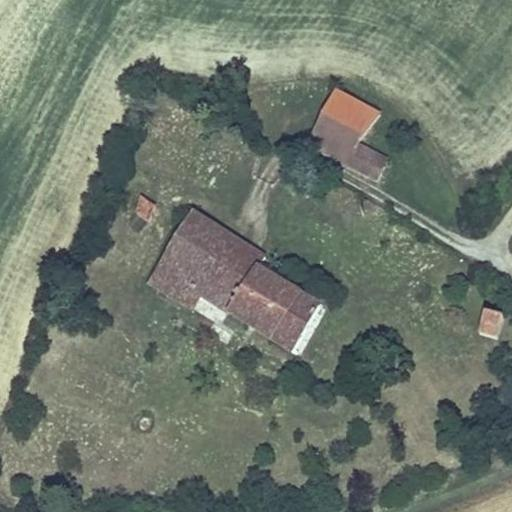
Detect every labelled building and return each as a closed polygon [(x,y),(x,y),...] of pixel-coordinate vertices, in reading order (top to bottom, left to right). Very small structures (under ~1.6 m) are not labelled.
[(331,93),(305,147),(377,179),(390,155),(361,142),(373,112),(331,93)] [(135,215),(149,222),(157,207),(142,200),(135,215)] [(324,311),(259,273),(250,288),(232,278),(224,291),(202,278),(228,234),(194,214),(151,288),(193,312),(200,301),(297,357),(324,311)] [(228,234),(202,278),(224,291),(232,278),(250,288),(259,273),(268,257),(228,234)] [(504,322),(485,317),(480,336),(499,341),(504,322)] [(36,366),(47,383),(76,369),(67,351),(36,366)]
